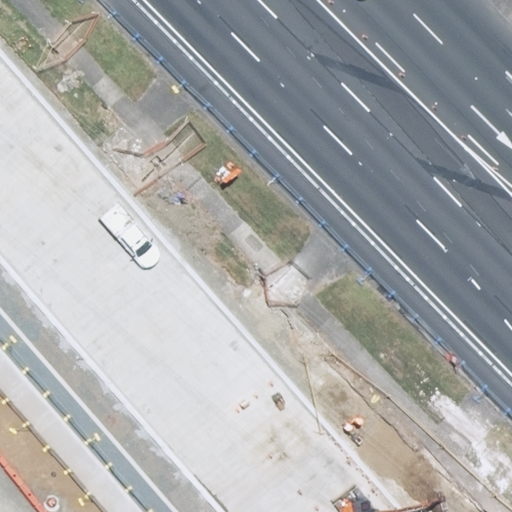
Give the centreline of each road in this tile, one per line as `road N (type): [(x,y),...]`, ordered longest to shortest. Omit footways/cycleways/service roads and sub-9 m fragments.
road 1 (primary): [(374,511),(0,121)]
road 2 (primary): [(398,0),(511,117)]
